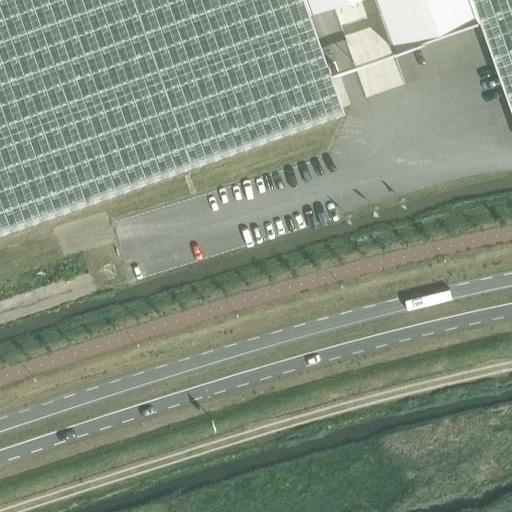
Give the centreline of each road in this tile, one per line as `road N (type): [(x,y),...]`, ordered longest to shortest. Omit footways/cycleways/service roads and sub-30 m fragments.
road 1 (primary): [(0,456),(262,371),(511,308)]
road 2 (primary): [(511,278),(385,307),(0,423)]
road 3 (track): [(16,511),(388,395),(511,369)]
